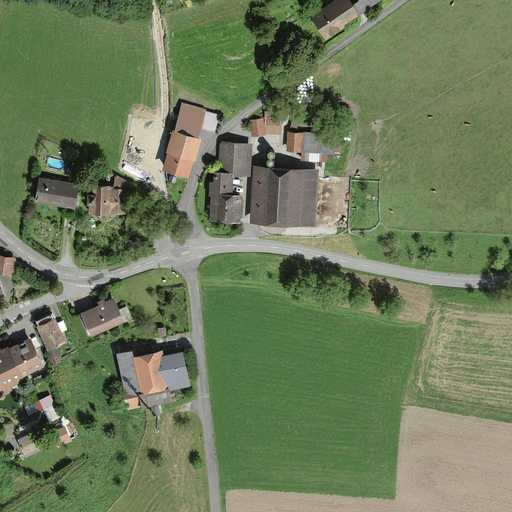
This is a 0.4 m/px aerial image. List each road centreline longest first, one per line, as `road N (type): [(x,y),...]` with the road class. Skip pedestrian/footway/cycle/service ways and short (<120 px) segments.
road 1 (residential): [(188,252),(192,191),(216,139),(402,0)]
road 2 (tertiary): [(188,252),(269,245),(427,278),(511,280)]
road 3 (residential): [(213,511),(188,252)]
road 4 (residential): [(167,256),(165,91),(153,0)]
